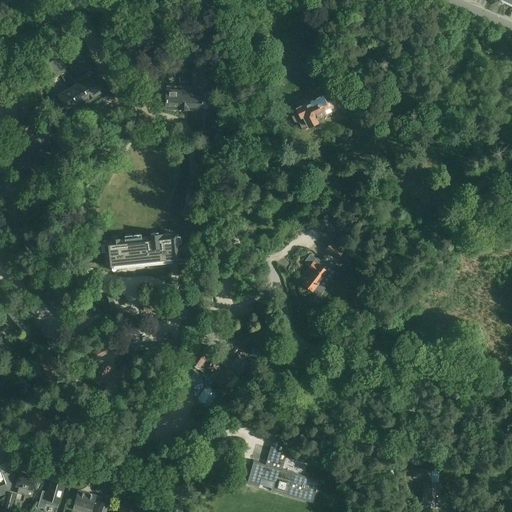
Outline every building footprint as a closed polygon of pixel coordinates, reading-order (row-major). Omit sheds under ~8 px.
[(167,76),(166,102),(180,102),(180,76),(167,76)] [(180,76),(180,102),(192,102),(192,76),(180,76)] [(193,76),(192,102),(206,102),(206,76),(193,76)] [(91,78),(80,83),(88,99),(99,93),(91,78)] [(80,83),(70,88),(77,104),(88,99),(80,83)] [(70,88),(60,93),(68,109),(77,104),(70,88)] [(323,95),(293,110),(290,113),(294,122),(299,123),(303,130),(316,124),(317,121),(316,119),(339,108),(334,98),(326,102),(323,95)] [(315,227),(323,235),(333,225),(325,217),(315,227)] [(178,236),(105,244),(108,276),(181,269),(178,236)] [(345,251),(333,242),(326,251),(338,260),(345,251)] [(320,284),(332,268),(317,257),(316,258),(311,254),(305,261),(305,264),(309,267),(301,277),(305,280),(303,283),(319,295),(320,294),(321,294),(325,289),(320,284)] [(490,261),(453,271),(458,288),(451,290),(455,302),(502,289),(497,274),(511,269),(511,257),(491,263),(490,261)] [(437,286),(439,295),(450,293),(448,283),(437,286)] [(504,295),(488,300),(493,313),(509,308),(504,295)] [(163,300),(144,302),(145,311),(164,309),(163,300)] [(4,312),(20,332),(26,327),(10,307),(4,312)] [(93,362),(109,353),(104,345),(88,354),(93,362)] [(219,351),(210,363),(206,360),(211,353),(202,347),(191,363),(214,380),(209,387),(217,393),(222,387),(224,388),(235,373),(227,367),(232,361),(219,351)] [(300,363),(293,356),(288,362),(282,356),(272,367),(282,377),(288,372),(293,378),(303,368),(299,364),(300,363)] [(55,366),(50,358),(41,363),(51,379),(61,373),(57,365),(55,366)] [(116,383),(119,381),(131,373),(125,365),(111,375),(116,383)] [(100,386),(110,371),(102,366),(92,381),(100,386)] [(137,380),(125,387),(131,395),(142,388),(137,380)] [(339,408),(325,391),(312,402),(327,419),(339,408)] [(77,419),(87,412),(82,405),(80,406),(75,399),(66,405),(77,419)] [(124,425),(134,410),(126,404),(115,418),(124,425)] [(39,433),(51,428),(47,420),(45,421),(41,412),(31,416),(39,433)] [(270,449),(266,464),(253,461),(247,483),(259,487),(261,479),(273,482),(271,490),(313,502),(319,480),(282,469),(292,437),(275,433),(270,449)] [(439,484),(439,472),(414,471),(414,477),(424,478),(423,482),(426,483),(425,500),(439,500),(439,484)] [(16,486),(19,486),(18,491),(26,493),(27,489),(34,491),(35,489),(37,489),(39,481),(37,480),(38,478),(20,473),(16,486)] [(484,485),(488,478),(479,473),(475,480),(484,485)] [(51,482),(48,492),(42,490),(38,507),(45,509),(46,504),(58,507),(64,486),(51,482)] [(0,495),(0,496),(7,493),(8,492),(9,492),(6,484),(0,486),(0,495)] [(171,488),(169,494),(180,498),(183,492),(171,488)] [(92,510),(96,495),(78,490),(74,505),(92,510)] [(2,498),(0,499),(0,504),(4,507),(10,509),(14,494),(8,492),(7,493),(2,498)] [(101,501),(97,511),(106,511),(109,504),(101,501)] [(145,511),(123,503),(119,511),(145,511)]
